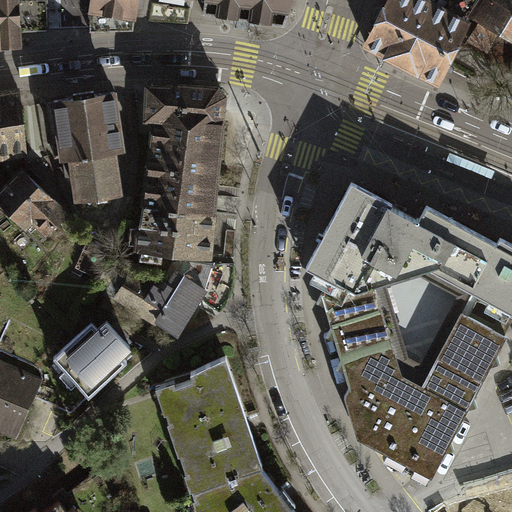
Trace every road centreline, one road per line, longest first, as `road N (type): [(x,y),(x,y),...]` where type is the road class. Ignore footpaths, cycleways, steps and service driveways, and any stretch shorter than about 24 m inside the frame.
road 1 (residential): [(311,79),(272,234),(273,307),(296,411),(359,511)]
road 2 (tertiary): [(0,67),(194,52),(245,57),(311,79)]
road 3 (unclassified): [(311,79),(350,131),(511,197)]
road 4 (unclassified): [(504,137),(371,84),(311,79)]
